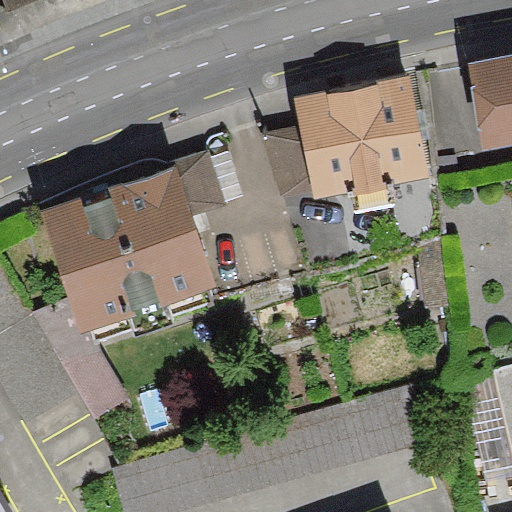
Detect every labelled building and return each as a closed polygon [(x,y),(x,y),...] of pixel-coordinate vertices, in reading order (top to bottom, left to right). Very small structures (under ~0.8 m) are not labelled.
[(6,0),(14,19),(61,0),(6,0)] [(511,55),(472,62),(484,139),(511,135),(511,55)] [(414,83),(304,103),(309,133),(276,139),(286,194),(316,189),(318,198),(359,191),(363,213),(398,207),(394,187),(431,180),(414,83)] [(183,167),(49,214),(90,332),(222,286),(197,213),(229,202),(211,151),(181,161),(183,167)] [(0,255),(0,379),(28,428),(81,397),(0,255)] [(511,511),(511,369),(496,373),(511,439),(511,511)]
